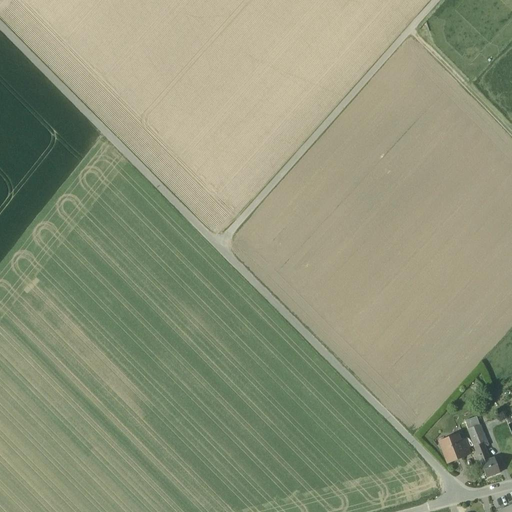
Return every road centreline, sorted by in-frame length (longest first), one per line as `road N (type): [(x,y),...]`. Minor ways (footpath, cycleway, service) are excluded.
road 1 (track): [(0,26),(441,472),(456,499)]
road 2 (track): [(217,246),(436,0)]
road 3 (track): [(511,135),(409,30)]
